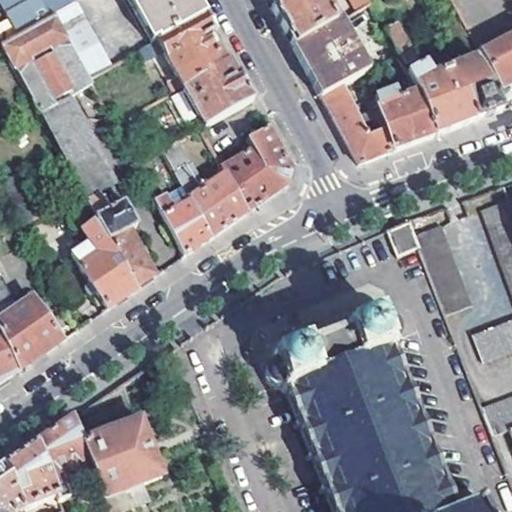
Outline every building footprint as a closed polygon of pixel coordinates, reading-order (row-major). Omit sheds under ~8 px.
[(54,19),(88,81),(111,68),(76,3),(73,4),(71,0),(0,0),(0,42),(1,44),(54,19)] [(126,0),(152,46),(206,17),(196,0),(126,0)] [(318,0),(264,0),(281,30),(293,50),(334,27),(318,0)] [(367,0),(348,0),(355,12),(370,4),(367,0)] [(226,54),(206,17),(152,46),(135,55),(140,65),(152,58),(166,85),(177,80),(182,89),(222,68),(218,61),(221,58),(226,54)] [(1,45),(39,114),(60,103),(91,87),(88,81),(54,19),(1,44),(1,45)] [(455,52),(467,46),(452,19),(441,25),(455,52)] [(334,27),(293,50),(310,81),(321,102),(322,102),(323,101),(346,88),(369,76),(340,23),(334,27)] [(396,26),(385,32),(400,59),(404,67),(415,62),(396,26)] [(511,37),(478,56),(501,98),(508,95),(511,92),(511,37)] [(417,94),(434,138),(444,135),(504,112),(476,61),(430,78),(423,64),(406,72),(413,86),(417,93),(417,94)] [(229,64),(222,68),(182,89),(204,128),(252,101),(248,95),(238,76),(236,77),(229,64)] [(402,91),(413,86),(406,72),(396,78),(402,91)] [(367,138),(346,88),(323,101),(329,111),(358,166),(364,164),(381,157),(434,138),(417,94),(399,100),(395,92),(367,101),(370,111),(378,109),(386,131),(367,138)] [(39,114),(87,201),(107,191),(60,103),(39,114)] [(219,164),(222,171),(246,216),(254,210),(288,187),(290,180),(291,173),(267,128),(244,140),(250,152),(225,165),(224,162),(219,164)] [(167,164),(189,204),(209,241),(219,235),(238,221),(246,216),(222,171),(214,175),(217,180),(201,191),(188,167),(184,169),(178,157),(167,164)] [(20,172),(2,181),(26,227),(44,219),(20,172)] [(97,219),(136,291),(155,279),(130,230),(136,227),(123,205),(117,209),(107,191),(87,201),(94,214),(97,219)] [(153,202),(184,259),(203,245),(209,241),(189,204),(172,213),(163,197),(153,202)] [(511,222),(511,220),(505,204),(479,214),(511,299),(511,222)] [(108,311),(136,291),(97,219),(87,225),(81,229),(89,242),(72,255),(80,267),(79,268),(108,311)] [(409,222),(386,233),(396,260),(420,250),(409,222)] [(475,306),(444,226),(418,237),(449,316),(475,306)] [(0,329),(20,371),(61,343),(31,300),(9,315),(0,295),(0,279),(6,277),(0,264),(0,329)] [(403,383),(392,356),(394,356),(393,353),(394,352),(393,348),(397,345),(398,342),(400,337),(399,332),(398,329),(394,325),(390,323),(386,322),(383,322),(382,318),(375,321),(373,317),(370,318),(371,322),(366,324),(367,327),(361,330),(360,327),(353,330),(351,326),(345,328),(346,333),(342,335),(341,342),(337,343),(338,345),(335,346),(336,349),(331,352),(326,354),(324,351),(323,352),(321,350),(318,351),(314,347),(311,348),(309,346),(307,346),(305,343),(300,345),(301,349),(295,351),(296,355),(288,358),(287,354),(279,357),(277,354),(274,355),(271,356),(273,360),(271,361),(273,365),(270,366),(269,369),(267,373),(266,378),(267,382),(269,386),(272,388),(276,390),(279,390),(281,395),(284,395),(285,399),(288,398),(298,424),(294,426),(295,431),(300,430),(311,456),(306,458),(308,463),(312,461),(324,488),(319,490),(321,496),(326,494),(332,511),(481,511),(481,510),(484,508),(482,504),(480,505),(478,501),(473,503),(474,506),(470,508),(471,511),(470,511),(462,511),(459,511),(456,511),(455,509),(453,510),(444,485),(448,483),(446,478),(441,480),(431,452),(436,451),(433,444),(428,446),(418,421),(424,418),(421,412),(416,414),(406,389),(410,386),(408,381),(403,383)] [(511,322),(471,338),(481,364),(511,353),(511,322)] [(0,384),(5,382),(13,376),(20,371),(0,329),(0,384)] [(123,386),(72,420),(95,477),(108,511),(128,511),(148,504),(142,488),(162,480),(141,424),(138,425),(123,386)] [(511,401),(483,413),(494,439),(510,433),(511,432),(511,401)] [(35,446),(57,499),(59,505),(71,501),(66,489),(95,477),(72,420),(63,427),(35,446)] [(11,462),(5,467),(22,511),(23,511),(57,499),(35,446),(11,462)] [(0,511),(22,511),(5,467),(0,470),(0,511)]
